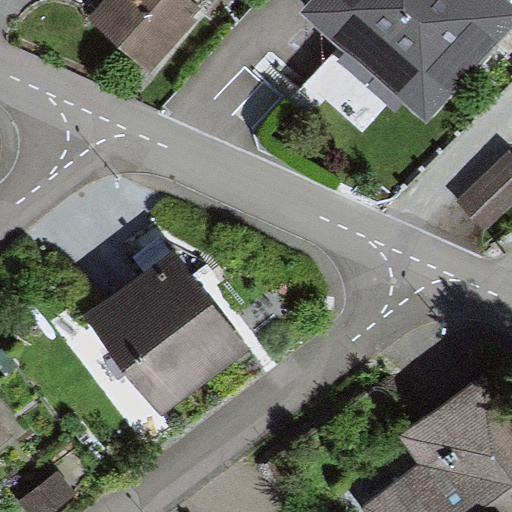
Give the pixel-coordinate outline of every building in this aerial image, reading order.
[(108,0),(91,19),(151,71),(203,12),(189,0),(108,0)] [(511,28),(511,1),(510,0),(314,0),(300,17),(425,127),(511,28)] [(511,152),(461,204),(487,230),(511,204),(511,152)] [(86,314),(159,413),(243,351),(196,288),(170,252),(86,314)] [(358,507),(361,511),(511,511),(511,416),(480,374),(395,437),(415,465),(358,507)]
